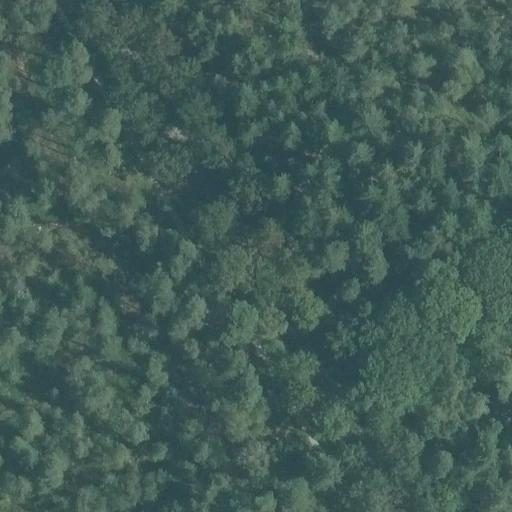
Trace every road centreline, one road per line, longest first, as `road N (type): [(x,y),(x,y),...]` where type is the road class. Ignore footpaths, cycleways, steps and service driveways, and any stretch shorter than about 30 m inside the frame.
road 1 (track): [(399,511),(89,0)]
road 2 (track): [(157,511),(511,288)]
